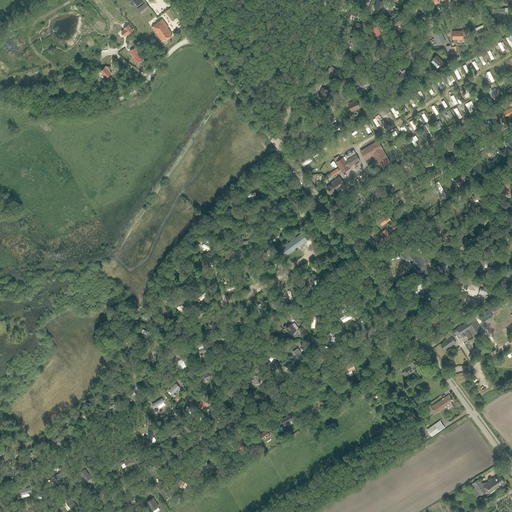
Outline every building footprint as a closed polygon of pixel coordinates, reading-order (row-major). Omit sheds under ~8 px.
[(378,0),(376,0),(374,8),(382,11),(385,2),(378,0)] [(422,2),(416,6),(422,14),(428,10),(422,2)] [(146,3),(138,9),(142,15),(150,8),(146,3)] [(357,17),(359,12),(350,8),(346,17),(350,18),(351,15),(357,17)] [(399,16),(391,21),(396,27),(403,22),(399,16)] [(165,39),(166,41),(172,36),(171,36),(173,35),(171,33),(171,32),(168,27),(169,27),(163,19),(151,27),(162,41),(165,39)] [(124,29),(119,34),(123,39),(128,34),(129,34),(134,31),(129,24),(124,28),(124,29)] [(381,35),(378,26),(372,28),(376,37),(381,35)] [(486,27),(476,31),(478,37),(488,32),(486,27)] [(439,36),(436,37),(438,42),(439,42),(439,43),(442,41),(443,43),(446,41),(440,30),(437,32),(439,36)] [(452,31),(453,39),(464,39),(463,31),(452,31)] [(355,36),(350,38),(353,47),(359,44),(355,36)] [(503,40),(499,41),(503,51),(507,49),(503,40)] [(130,51),(135,62),(142,59),(136,48),(130,51)] [(422,56),(417,48),(411,51),(413,53),(411,54),(413,58),(415,57),(416,60),(422,56)] [(436,55),(432,59),(440,67),(444,62),(436,55)] [(107,65),(100,72),(107,78),(113,72),(107,65)] [(331,66),(326,72),(329,74),(331,71),(335,74),(338,71),(331,66)] [(398,76),(400,80),(408,76),(406,72),(398,76)] [(359,82),(361,87),(369,82),(366,77),(359,82)] [(503,78),(497,81),(501,89),(507,86),(503,78)] [(322,87),(319,96),(326,98),(329,90),(322,87)] [(361,108),(357,99),(348,103),(352,112),(361,108)] [(451,109),(447,111),(449,113),(446,115),(449,121),(455,118),(451,109)] [(390,121),(385,112),(381,113),(387,122),(390,121)] [(334,130),(340,126),(338,123),(332,127),(326,130),(328,133),(334,130)] [(470,125),(461,130),(463,134),(468,131),(471,137),(475,135),(470,125)] [(418,144),(417,141),(419,139),(416,134),(411,138),(416,146),(418,144)] [(378,140),(360,151),(366,160),(373,156),(380,168),(391,162),(378,140)] [(353,149),(345,155),(347,158),(355,153),(353,149)] [(443,150),(435,156),(441,165),(449,160),(443,150)] [(501,159),(495,150),(490,153),(494,159),(491,162),(490,160),(488,161),(491,166),(501,159)] [(345,156),(336,162),(342,173),(350,168),(349,167),(360,160),(356,154),(347,160),(345,156)] [(302,162),(306,168),(315,163),(312,157),(302,162)] [(477,162),(472,165),(479,173),(484,170),(477,162)] [(326,173),(337,167),(335,163),(324,170),(326,173)] [(409,167),(405,169),(409,178),(413,176),(409,167)] [(346,185),(339,176),(330,183),(331,184),(327,188),(332,194),(334,192),(335,193),(340,189),(340,190),(346,185)] [(462,176),(455,180),(459,187),(462,185),(466,182),(462,176)] [(372,189),(378,197),(382,194),(376,186),(372,189)] [(483,197),(481,193),(479,194),(478,192),(475,194),(475,195),(472,197),(474,201),(483,197)] [(361,206),(367,199),(363,196),(357,203),(361,206)] [(451,203),(455,216),(462,214),(457,201),(451,203)] [(264,202),(262,205),(267,211),(272,206),(268,202),(266,204),(264,202)] [(389,227),(394,223),(387,214),(379,220),(383,226),(387,223),(389,227)] [(226,229),(217,237),(221,241),(229,232),(226,229)] [(268,237),(270,241),(279,237),(277,233),(268,237)] [(280,250),(285,257),(308,240),(302,233),(280,250)] [(376,243),(369,236),(366,239),(373,246),(376,243)] [(419,247),(409,255),(420,268),(419,268),(420,270),(421,269),(426,276),(436,267),(419,247)] [(451,268),(455,265),(451,261),(453,258),(449,254),(446,256),(448,258),(442,264),(444,267),(447,264),(451,268)] [(327,263),(332,271),(336,268),(331,261),(327,263)] [(412,289),(415,294),(423,289),(420,284),(412,289)] [(481,287),(479,294),(494,297),(495,290),(481,287)] [(200,297),(202,300),(209,294),(206,291),(200,297)] [(466,305),(477,307),(479,301),(468,298),(466,305)] [(262,303),(258,305),(263,315),(267,313),(262,303)] [(342,320),(350,315),(346,308),(338,313),(342,320)] [(150,309),(142,316),(144,318),(152,312),(150,309)] [(478,315),(483,322),(493,316),(489,309),(478,315)] [(437,318),(432,323),(435,326),(440,321),(437,318)] [(449,348),(456,343),(452,337),(459,333),(461,336),(461,335),(462,337),(466,335),(468,339),(473,336),(482,330),(474,318),(449,333),(444,336),(446,340),(445,341),(445,342),(441,345),(444,350),(449,347),(449,348)] [(211,329),(214,330),(219,323),(214,320),(210,326),(212,327),(211,329)] [(297,330),(291,323),(287,327),(286,325),(283,326),(286,330),(287,329),(288,331),(291,335),(297,330)] [(330,329),(329,329),(327,339),(334,341),(335,338),(337,331),(330,329)] [(299,360),(304,356),(298,348),(293,352),(299,360)] [(415,371),(414,370),(419,366),(413,357),(407,361),(409,364),(404,368),(409,375),(415,371)] [(178,360),(181,369),(187,367),(184,358),(178,360)] [(396,370),(401,367),(396,360),(392,364),(396,370)] [(277,368),(279,370),(282,366),(275,361),(270,367),(275,371),(277,368)] [(344,366),(347,374),(352,371),(352,370),(355,368),(353,363),(344,366)] [(201,377),(202,381),(211,377),(207,369),(203,371),(205,375),(201,377)] [(334,382),(331,377),(324,382),(327,387),(334,382)] [(176,383),(169,390),(172,394),(174,397),(181,390),(179,388),(180,387),(176,383)] [(123,387),(117,392),(119,395),(125,390),(123,387)] [(237,395),(233,388),(228,391),(231,398),(237,395)] [(453,401),(449,395),(444,398),(444,399),(443,399),(431,407),(436,414),(446,407),(445,405),(447,404),(449,405),(452,403),(451,402),(453,401)] [(162,399),(153,405),(155,408),(164,402),(162,399)] [(202,399),(198,405),(206,409),(209,403),(202,399)] [(315,401),(307,399),(306,408),(314,409),(315,401)] [(293,420),(290,415),(281,420),(285,426),(288,425),(287,423),(293,420)] [(440,420),(427,429),(432,437),(445,428),(440,420)] [(71,427),(68,428),(74,437),(77,435),(71,427)] [(176,428),(169,433),(172,438),(180,433),(176,428)] [(267,429),(259,435),(263,440),(271,434),(267,429)] [(152,442),(154,432),(149,431),(148,437),(146,436),(145,441),(152,442)] [(235,441),(238,448),(243,446),(241,439),(235,441)] [(124,462),(127,467),(134,464),(131,457),(127,459),(127,460),(124,462)] [(218,468),(212,460),(207,464),(212,472),(218,468)] [(91,478),(85,469),(80,473),(83,477),(84,476),(87,481),(91,478)] [(63,471),(55,475),(58,480),(66,476),(63,471)] [(497,489),(496,488),(505,482),(500,475),(494,479),(493,478),(483,485),(479,479),(473,484),(481,495),(487,491),(490,494),(497,489)] [(164,486),(159,489),(165,497),(170,494),(164,486)] [(31,492),(30,487),(20,489),(21,495),(31,492)] [(139,498),(137,493),(130,496),(132,503),(136,501),(135,499),(139,498)] [(147,501),(153,510),(159,506),(154,497),(147,501)] [(72,498),(66,502),(71,509),(77,504),(72,498)]
